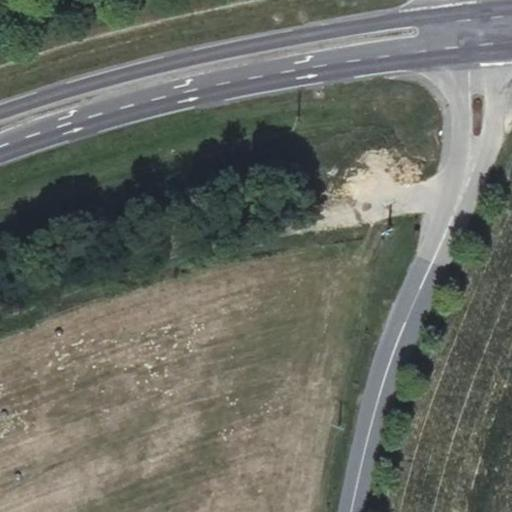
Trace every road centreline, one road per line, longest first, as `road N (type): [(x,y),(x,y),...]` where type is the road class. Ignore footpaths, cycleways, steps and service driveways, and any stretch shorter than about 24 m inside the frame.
road 1 (secondary): [(0,125),(58,102),(450,30)]
road 2 (residential): [(453,201),(374,392),(350,511)]
road 3 (track): [(0,290),(289,217)]
road 4 (unclassified): [(289,217),(453,201)]
road 5 (residential): [(469,173),(500,95),(508,25)]
road 6 (residential): [(450,30),(469,173)]
